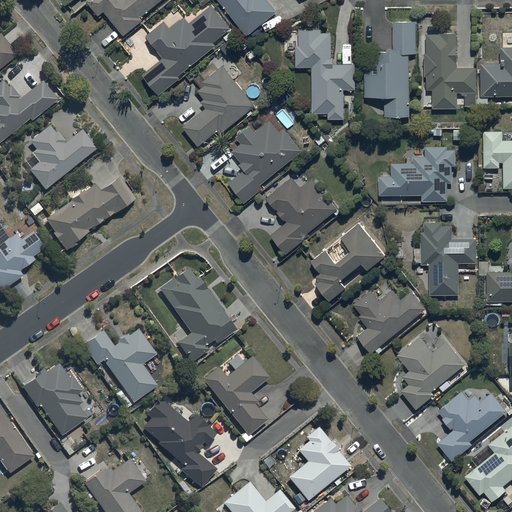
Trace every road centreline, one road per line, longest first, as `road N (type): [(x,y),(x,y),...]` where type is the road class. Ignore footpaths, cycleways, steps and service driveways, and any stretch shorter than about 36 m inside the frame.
road 1 (residential): [(445,511),(196,207)]
road 2 (residential): [(196,207),(29,0)]
road 3 (residential): [(196,207),(0,346)]
